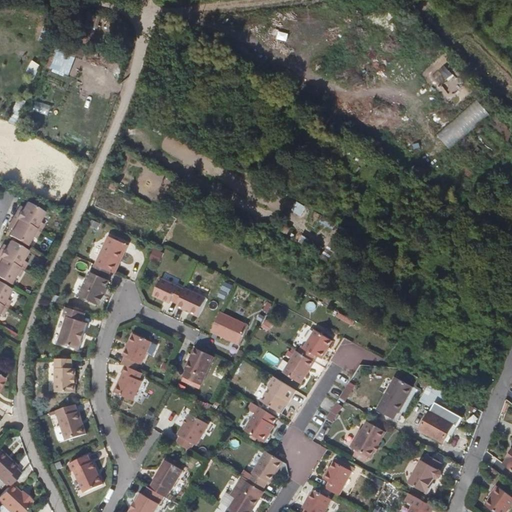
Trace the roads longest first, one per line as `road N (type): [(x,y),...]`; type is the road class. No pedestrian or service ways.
road 1 (residential): [(63,511),(28,437),(24,344),(129,96),(148,15)]
road 2 (residential): [(109,511),(124,479),(100,380),(115,321),(123,304),(188,333)]
road 3 (residential): [(275,511),(301,471),(301,426),(351,356)]
road 4 (residential): [(456,511),(511,363)]
road 5 (track): [(148,15),(276,0)]
